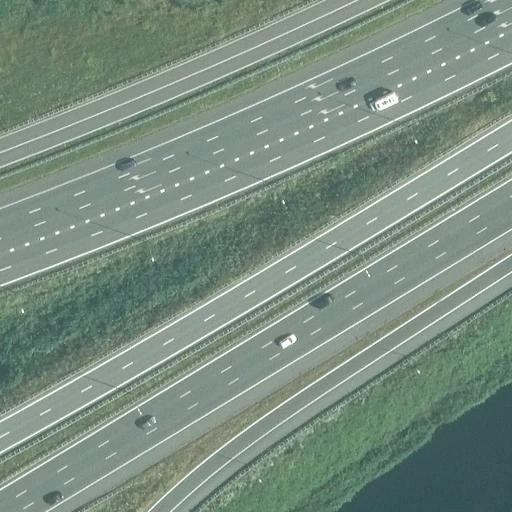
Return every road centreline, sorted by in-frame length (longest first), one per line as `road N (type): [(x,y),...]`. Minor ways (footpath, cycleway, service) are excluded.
road 1 (motorway): [(3,511),(511,202)]
road 2 (motorway): [(0,429),(511,130)]
road 3 (motorway): [(511,25),(197,172),(0,250)]
road 4 (motorway): [(162,511),(233,448),(511,259)]
